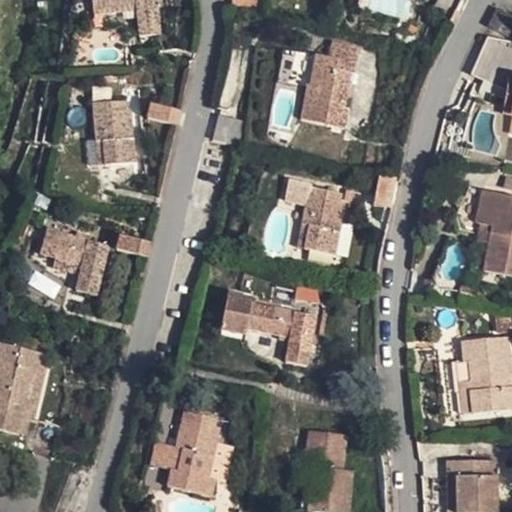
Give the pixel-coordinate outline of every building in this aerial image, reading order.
[(153,47),(147,0),(76,0),(77,26),(123,22),(126,50),(153,47)] [(220,21),(252,28),(256,11),(225,4),(220,21)] [(504,39),(479,31),(472,50),(492,57),(504,39)] [(388,50),(385,59),(403,63),(404,45),(388,50)] [(357,61),(328,54),(324,69),(315,68),(307,103),(301,103),(294,133),(338,144),(344,123),(337,121),(347,86),(353,86),(357,61)] [(499,65),(461,59),(448,98),(484,110),(485,98),(496,99),(499,65)] [(511,100),(496,99),(485,98),(484,110),(483,124),(493,125),(492,136),(511,137),(511,100)] [(171,125),(175,107),(136,113),(137,128),(171,125)] [(115,114),(82,115),(82,156),(72,156),(73,178),(123,175),(122,123),(115,123),(115,114)] [(492,136),(493,125),(483,124),(482,134),(492,136)] [(240,134),(210,128),(204,152),(234,159),(240,134)] [(377,176),(375,205),(392,206),(395,177),(377,176)] [(335,214),(337,205),(278,191),(271,214),(300,221),(290,257),(331,267),(341,216),(335,214)] [(341,198),(340,205),(346,209),(344,217),(354,220),(359,202),(341,198)] [(511,218),(467,209),(460,242),(476,245),(467,289),(505,297),(511,264),(511,218)] [(65,229),(46,224),(44,236),(63,242),(65,229)] [(73,270),(71,280),(66,303),(87,307),(100,253),(38,238),(31,260),(47,264),(73,270)] [(130,277),(136,254),(109,247),(103,268),(130,277)] [(43,273),(71,280),(73,270),(47,264),(43,273)] [(407,295),(404,313),(427,316),(430,299),(407,295)] [(300,309),(287,307),(284,321),(304,326),(300,309)] [(289,394),(302,338),(233,321),(234,316),(209,311),(202,346),(227,352),(228,346),(274,357),(267,388),(289,394)] [(456,376),(459,430),(504,426),(494,351),(450,356),(451,377),(456,376)] [(0,425),(6,427),(19,430),(25,412),(9,408),(18,371),(27,374),(33,362),(0,353),(0,425)] [(443,431),(459,430),(456,376),(451,377),(438,379),(443,431)] [(244,420),(233,417),(229,436),(239,439),(244,420)] [(204,434),(169,426),(151,511),(155,511),(200,511),(203,504),(210,506),(216,473),(203,469),(209,442),(203,440),(204,434)] [(304,482),(298,511),(327,511),(332,486),(325,485),(332,449),(293,444),(287,478),(304,482)] [(436,511),(437,477),(427,477),(426,511),(436,511)] [(476,511),(476,477),(437,477),(436,511),(476,511)] [(289,511),(298,511),(304,482),(287,478),(283,498),(292,500),(289,511)]
